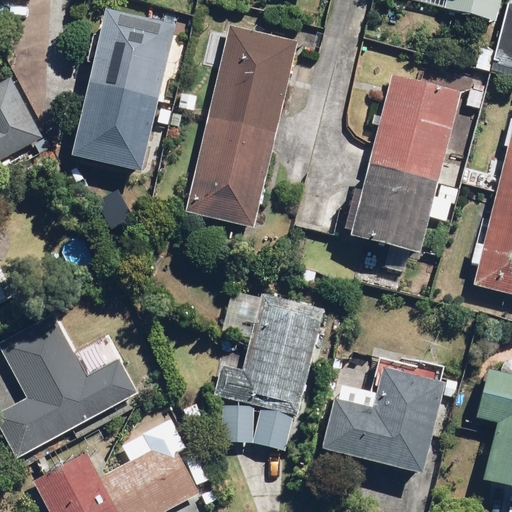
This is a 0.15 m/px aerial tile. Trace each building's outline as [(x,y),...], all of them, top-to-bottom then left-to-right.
[(397,0),(500,21),(504,0),(397,0)] [(511,2),(499,55),(511,57),(511,2)] [(180,22),(108,7),(77,156),(149,171),(180,22)] [(298,42),(231,28),(210,23),(202,60),(223,65),(191,211),(258,226),(298,42)] [(463,90),(395,74),(356,240),(425,256),(434,215),(454,220),(461,188),(442,183),(463,90)] [(0,81),(0,161),(45,136),(10,76),(0,81)] [(511,133),(494,216),(481,213),(470,264),(482,266),(478,284),(511,291),(511,133)] [(0,303),(13,295),(0,273),(0,303)] [(225,366),(209,433),(295,455),(331,309),(235,286),(225,331),(255,338),(247,372),(225,366)] [(0,416),(0,421),(18,456),(143,394),(122,353),(85,372),(57,315),(1,342),(30,401),(0,416)] [(511,369),(490,365),(477,421),(498,426),(485,482),(511,488),(511,369)] [(378,391),(343,382),(326,449),(426,474),(449,384),(384,367),(378,391)] [(35,482),(52,511),(166,511),(199,494),(206,508),(226,498),(177,409),(122,440),(132,458),(110,470),(98,447),(35,482)]
